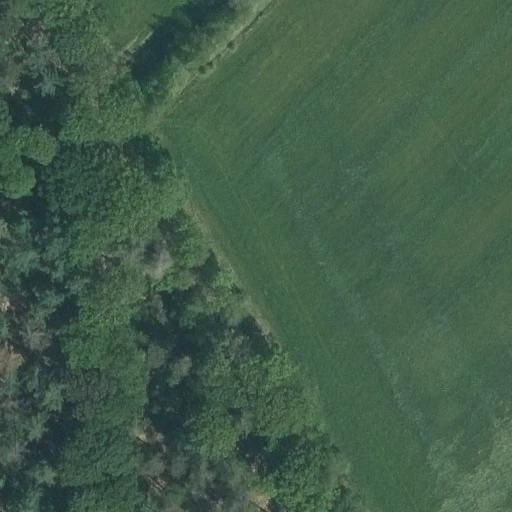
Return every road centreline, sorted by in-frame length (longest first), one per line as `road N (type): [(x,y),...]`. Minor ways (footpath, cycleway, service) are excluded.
road 1 (track): [(341,511),(106,107)]
road 2 (track): [(106,107),(99,511)]
road 3 (track): [(263,0),(125,142)]
road 4 (track): [(0,217),(106,107)]
